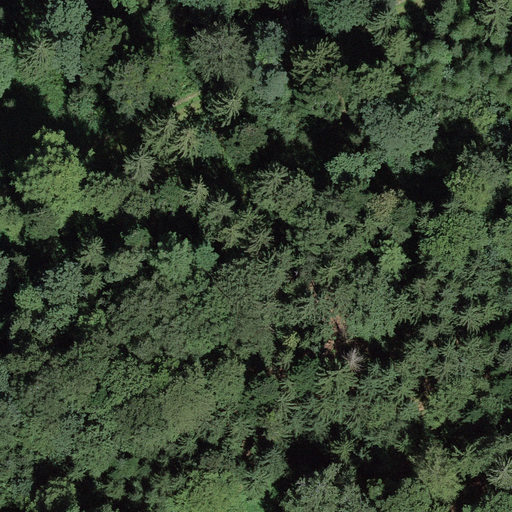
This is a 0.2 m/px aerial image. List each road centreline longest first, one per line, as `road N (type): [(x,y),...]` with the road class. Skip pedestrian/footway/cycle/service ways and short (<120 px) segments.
road 1 (track): [(417,0),(275,59),(0,202)]
road 2 (track): [(243,511),(453,440),(511,433)]
road 3 (track): [(511,319),(382,309)]
